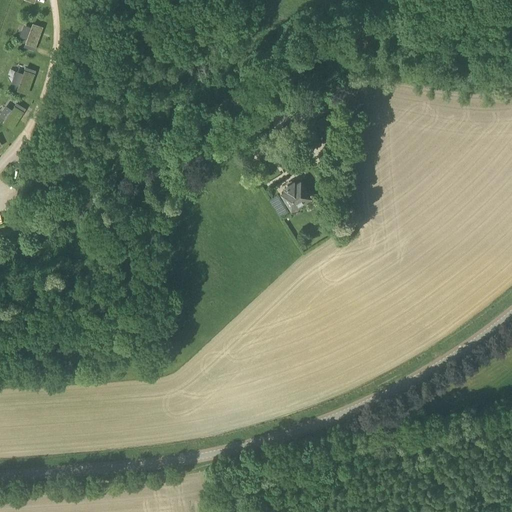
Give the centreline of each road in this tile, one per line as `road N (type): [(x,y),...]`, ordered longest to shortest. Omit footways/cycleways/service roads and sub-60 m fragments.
road 1 (unclassified): [(0,236),(60,214),(334,33),(511,36)]
road 2 (tertiary): [(0,478),(267,443),(397,388),(511,316)]
